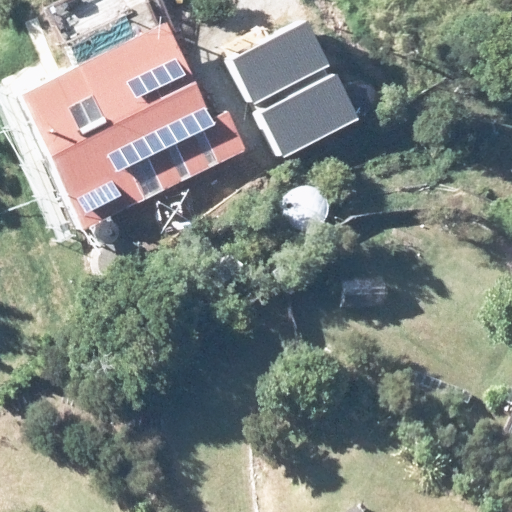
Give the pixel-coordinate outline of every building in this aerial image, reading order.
[(70,229),(240,143),(221,104),(200,114),(153,19),(7,88),(70,229)] [(342,107),(308,71),(270,107),(304,143),(342,107)] [(284,296),(317,272),(313,268),(329,256),(318,241),(302,253),(298,248),(266,271),(284,296)] [(232,252),(203,278),(226,301),(254,275),(232,252)] [(383,276),(342,276),(342,303),(384,304),(383,276)] [(511,412),(511,418),(499,452),(511,457),(511,381),(501,409),(511,412)]
